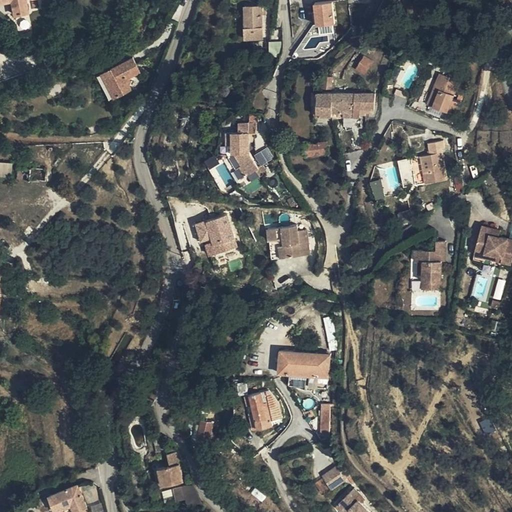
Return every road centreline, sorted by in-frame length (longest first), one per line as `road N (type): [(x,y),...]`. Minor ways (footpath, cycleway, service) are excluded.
road 1 (residential): [(189,0),(142,157),(173,266),(161,312)]
road 2 (unclassified): [(115,511),(110,409),(161,312)]
